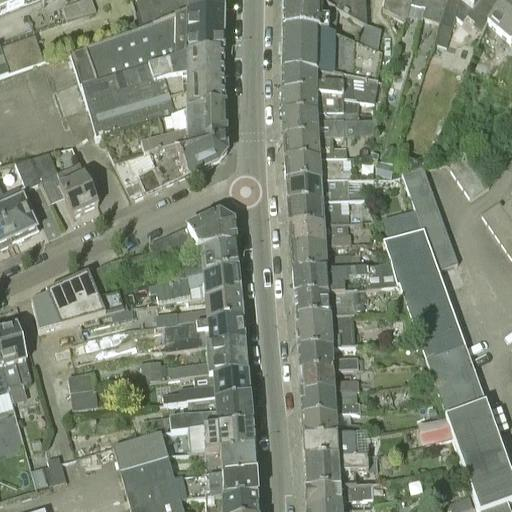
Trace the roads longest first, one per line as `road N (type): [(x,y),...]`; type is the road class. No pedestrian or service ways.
road 1 (tertiary): [(279,511),(254,189)]
road 2 (residential): [(254,189),(226,192),(0,291)]
road 3 (tertiary): [(254,189),(249,0)]
